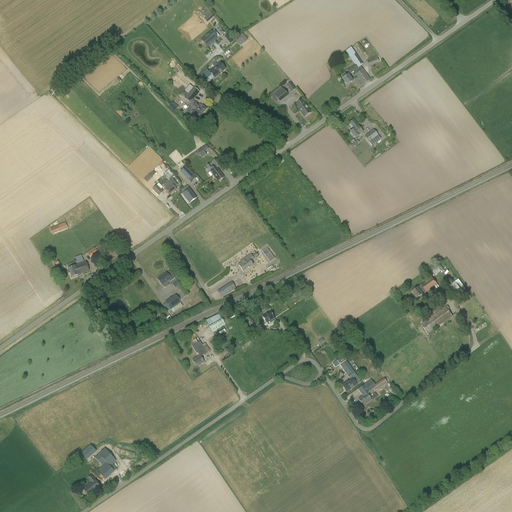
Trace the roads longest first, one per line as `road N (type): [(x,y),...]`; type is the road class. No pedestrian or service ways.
road 1 (unclassified): [(0,348),(495,0)]
road 2 (unclassified): [(82,511),(282,374)]
road 3 (unclassified): [(323,376),(357,425),(372,428),(477,345)]
